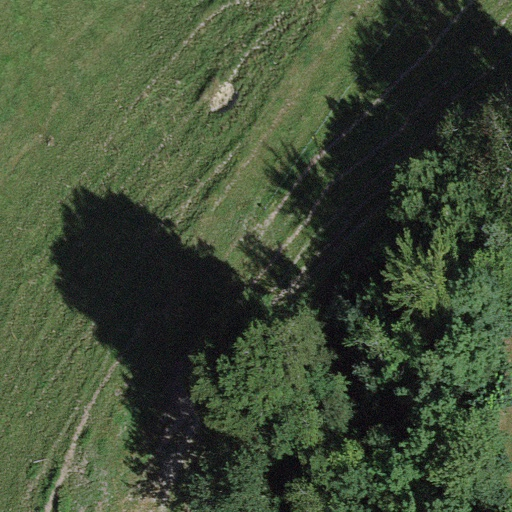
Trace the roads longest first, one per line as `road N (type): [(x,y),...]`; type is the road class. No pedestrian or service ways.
road 1 (track): [(320,337),(229,437),(199,511)]
road 2 (track): [(511,247),(320,337)]
